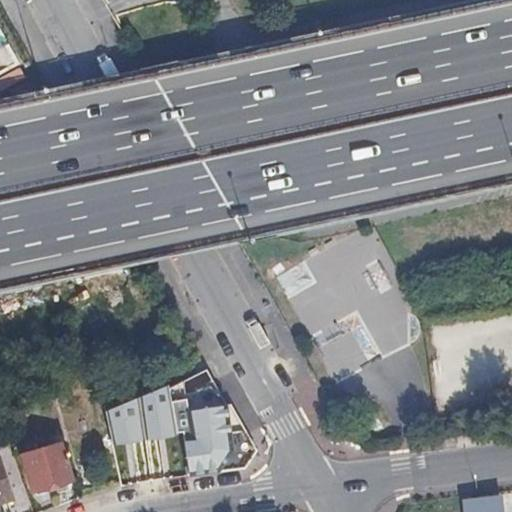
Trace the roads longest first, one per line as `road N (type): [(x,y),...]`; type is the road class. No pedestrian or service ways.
road 1 (tertiary): [(46,0),(319,485)]
road 2 (motorway): [(511,49),(0,157)]
road 3 (motorway): [(0,231),(511,126)]
road 4 (unclassified): [(319,485),(511,462)]
road 5 (residential): [(148,511),(319,485)]
